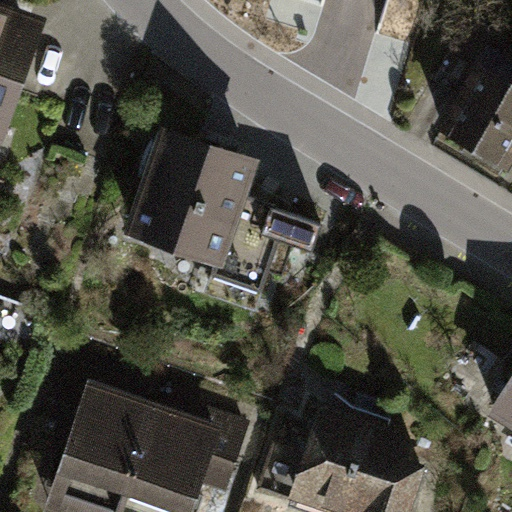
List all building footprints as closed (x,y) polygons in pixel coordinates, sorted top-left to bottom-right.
[(0,0),(0,145),(3,147),(49,17),(0,0)] [(511,70),(493,60),(441,155),(499,187),(511,163),(511,70)] [(159,146),(123,265),(227,296),(262,176),(159,146)] [(68,435),(43,511),(124,511),(155,414),(108,400),(114,382),(67,367),(47,428),(68,435)] [(511,383),(483,431),(511,449),(511,383)] [(197,428),(155,414),(124,511),(202,511),(207,496),(232,503),(255,428),(202,412),(197,428)] [(391,436),(320,416),(285,507),(297,511),(418,511),(432,473),(391,436)]
